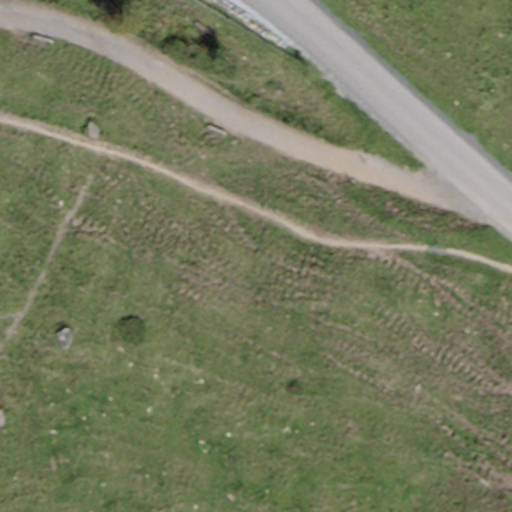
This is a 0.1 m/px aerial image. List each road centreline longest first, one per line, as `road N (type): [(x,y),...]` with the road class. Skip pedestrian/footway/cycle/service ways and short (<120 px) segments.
road 1 (track): [(496,191),(359,167),(247,125),(120,48),(0,15)]
road 2 (residential): [(283,0),(511,204)]
